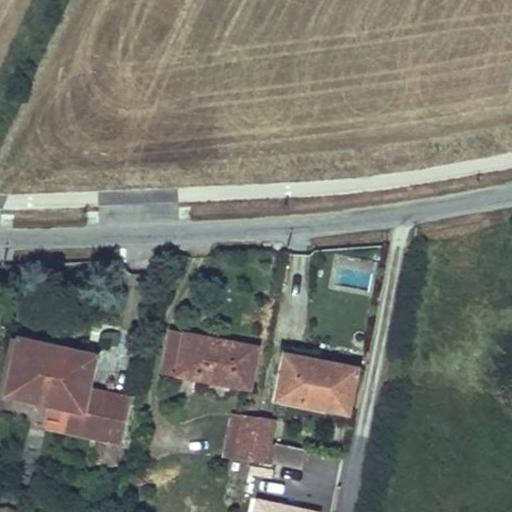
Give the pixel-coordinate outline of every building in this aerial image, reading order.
[(185,338),(186,333),(171,330),(164,368),(215,378),(249,384),(257,346),(215,338),(214,343),(185,338)] [(215,338),(186,333),(185,338),(214,343),(215,338)] [(15,345),(93,361),(95,353),(17,336),(15,345)] [(48,401),(63,404),(58,427),(96,435),(91,456),(112,462),(128,396),(88,387),(93,361),(15,345),(4,390),(48,401)] [(286,351),(276,395),(349,409),(358,365),(286,351)] [(43,423),(58,427),(63,404),(48,401),(43,423)] [(235,453),(251,456),(253,448),(259,416),(243,414),(235,453)] [(253,448),(251,456),(267,459),(275,420),(259,416),(253,448)] [(273,471),(249,466),(248,475),(271,479),(273,471)] [(317,511),(257,499),(254,511),(317,511)]
